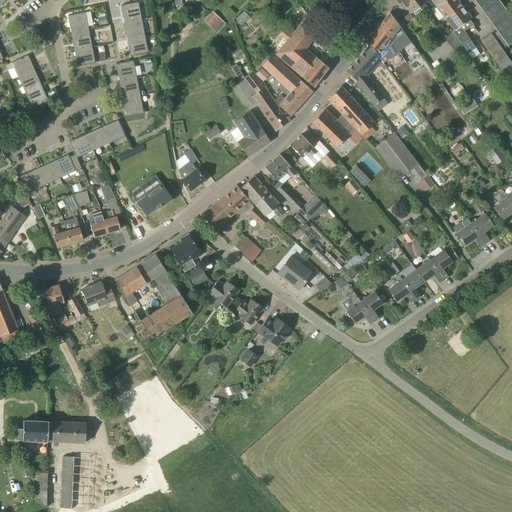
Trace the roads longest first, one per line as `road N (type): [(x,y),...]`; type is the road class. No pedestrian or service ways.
road 1 (residential): [(190,217),(296,126),(387,0)]
road 2 (residential): [(367,357),(261,281),(190,217)]
road 3 (residential): [(0,268),(117,259),(190,217)]
road 4 (unknown): [(21,269),(91,405),(92,442)]
road 5 (residential): [(511,458),(459,429),(367,357)]
road 6 (residential): [(367,357),(480,273)]
